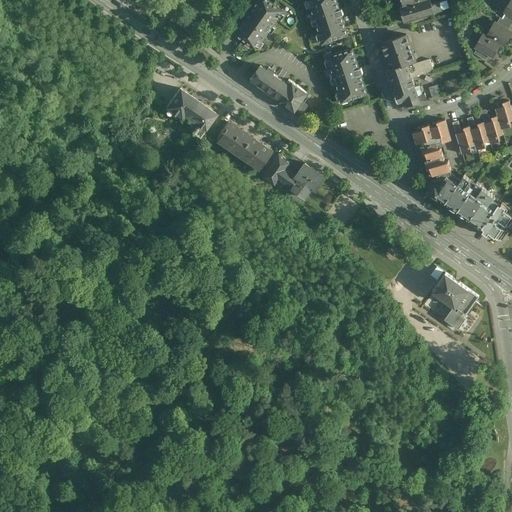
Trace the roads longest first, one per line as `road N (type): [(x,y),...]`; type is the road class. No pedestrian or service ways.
road 1 (primary): [(388,198),(107,6)]
road 2 (residential): [(393,117),(484,90),(511,71)]
road 3 (primary): [(489,269),(388,198)]
road 4 (residential): [(393,117),(357,0)]
